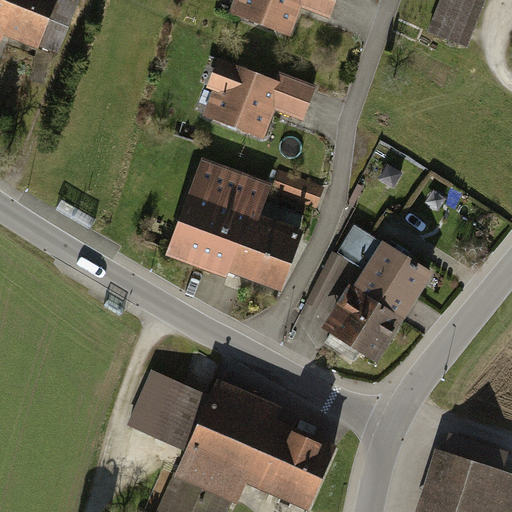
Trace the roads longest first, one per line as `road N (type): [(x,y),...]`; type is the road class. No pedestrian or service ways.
road 1 (tertiary): [(392,429),(190,321),(0,206)]
road 2 (unknown): [(97,511),(166,306)]
road 3 (tertiary): [(511,268),(431,366),(392,429)]
